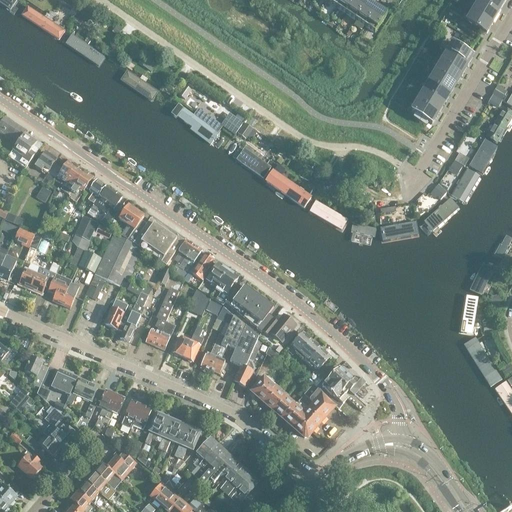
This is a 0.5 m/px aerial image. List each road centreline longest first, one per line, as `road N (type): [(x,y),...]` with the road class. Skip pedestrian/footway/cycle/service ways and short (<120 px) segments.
road 1 (tertiary): [(398,444),(395,406),(379,378),(301,306),(0,99)]
road 2 (residential): [(99,0),(300,137),(381,154),(414,176)]
road 3 (residential): [(315,480),(216,402),(0,310)]
road 4 (unclassified): [(428,158),(511,19)]
